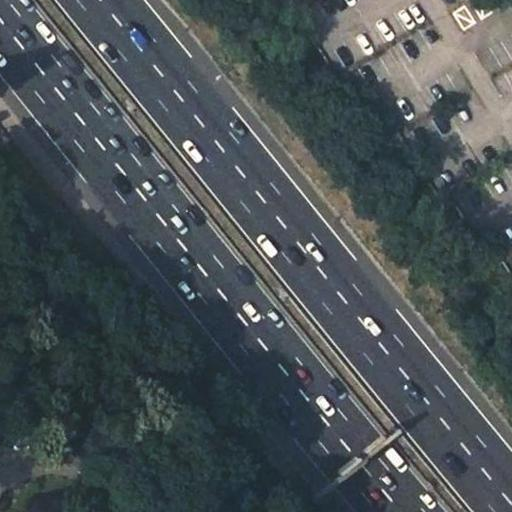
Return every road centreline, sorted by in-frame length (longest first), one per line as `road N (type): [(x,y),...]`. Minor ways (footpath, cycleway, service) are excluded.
road 1 (trunk): [(6,0),(425,511)]
road 2 (trunk): [(511,508),(98,0)]
